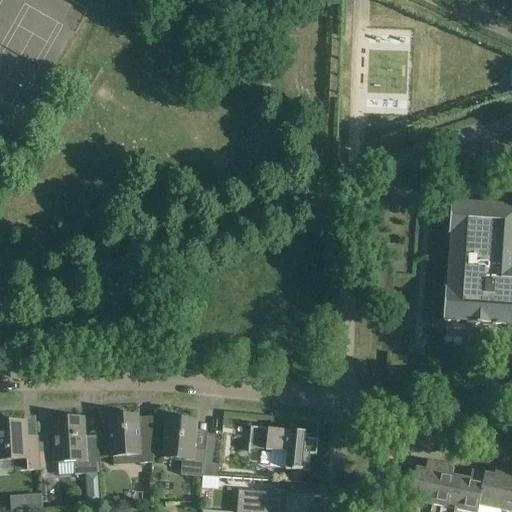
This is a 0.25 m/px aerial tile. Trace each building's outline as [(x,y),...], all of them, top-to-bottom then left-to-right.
[(511,208),(451,204),(449,235),(451,236),(447,291),(445,290),(443,322),(468,323),(467,326),(490,327),(490,325),(511,326),(511,208)] [(138,417),(108,419),(110,439),(111,459),(113,459),(139,457),(140,465),(152,464),(152,448),(152,428),(139,429),(138,417)] [(82,420),(42,423),(43,424),(52,423),(54,443),(55,463),(58,462),(59,477),(75,476),(100,474),(100,465),(98,445),(97,445),(98,447),(84,448),(82,420)] [(202,477),(207,437),(206,437),(205,438),(206,438),(205,451),(193,450),(196,423),(167,420),(163,459),(182,461),(180,476),(202,479),(202,477)] [(26,440),(25,424),(0,425),(0,462),(15,462),(15,473),(40,471),(39,458),(38,438),(37,438),(37,439),(26,440)] [(294,433),(250,428),(248,450),(287,454),(285,471),(288,471),(287,483),(303,484),(305,473),(308,473),(309,456),(316,457),(318,441),(305,440),(306,435),(294,433)] [(46,435),(38,436),(40,453),(48,453),(46,435)] [(207,437),(202,477),(217,478),(220,456),(222,437),(207,435),(207,437)] [(432,506),(440,466),(427,463),(425,472),(416,470),(409,501),(432,506)] [(432,506),(454,511),(461,480),(452,478),(454,469),(440,466),(432,506)] [(478,507),(479,507),(500,511),(509,472),(495,469),(494,477),(485,476),(478,507)] [(511,511),(511,472),(509,472),(500,511),(502,511),(511,511)] [(461,480),(454,511),(460,511),(477,511),(479,507),(478,507),(485,476),(471,473),(469,481),(461,480)] [(94,490),(87,498),(87,506),(102,505),(101,490),(94,490)] [(312,511),(314,497),(238,492),(236,511),(312,511)] [(149,498),(136,499),(136,506),(150,505),(149,498)] [(42,511),(42,499),(31,500),(31,511),(42,511)]
